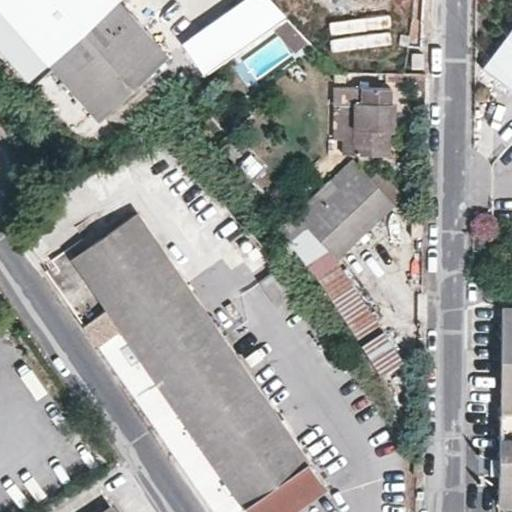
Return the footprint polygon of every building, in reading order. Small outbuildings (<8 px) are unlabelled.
[(0,0),(0,9),(97,119),(168,56),(119,0),(0,0)] [(511,37),(487,70),(511,89),(511,37)] [(353,105),(351,155),(390,156),(392,89),(333,88),(332,105),(353,105)] [(341,155),(351,155),(353,105),(332,105),(332,139),(341,140),(341,155)] [(354,161),(295,215),(300,220),(287,232),(311,260),(308,263),(377,367),(398,353),(336,260),(395,206),(394,188),(371,162),(362,169),(354,161)] [(135,213),(71,258),(247,511),(295,511),(327,490),(135,213)] [(511,307),(502,307),(499,506),(511,506),(511,307)]
